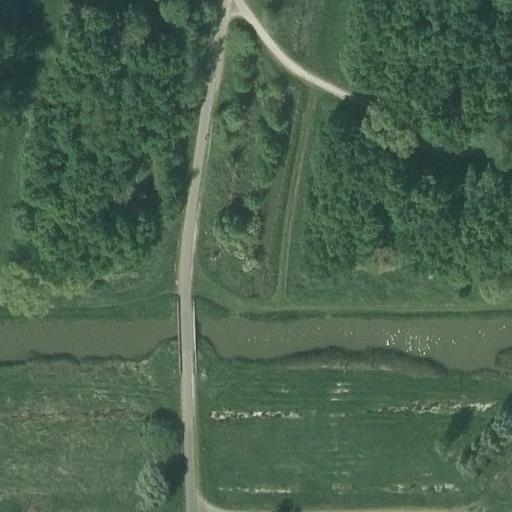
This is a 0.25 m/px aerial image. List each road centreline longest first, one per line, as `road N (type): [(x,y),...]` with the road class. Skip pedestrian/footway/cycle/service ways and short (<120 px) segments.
road 1 (track): [(511,306),(251,310),(207,297),(190,299),(183,312)]
road 2 (track): [(511,144),(479,156),(431,152),(287,66),(240,0)]
